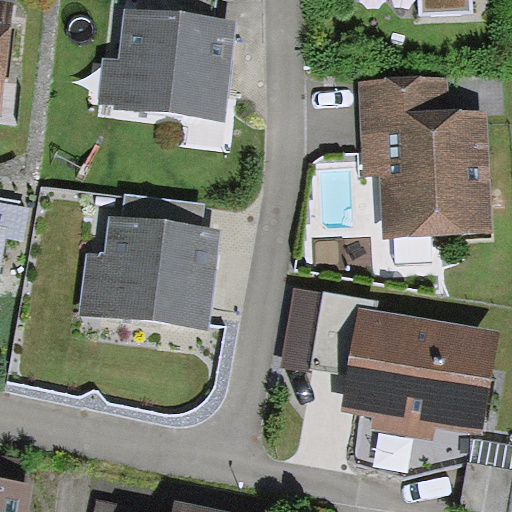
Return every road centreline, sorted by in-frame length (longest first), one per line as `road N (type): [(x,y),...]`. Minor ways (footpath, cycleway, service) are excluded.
road 1 (residential): [(216,472),(273,220),(277,0)]
road 2 (residential): [(0,418),(216,472)]
road 3 (residential): [(216,472),(368,511)]
